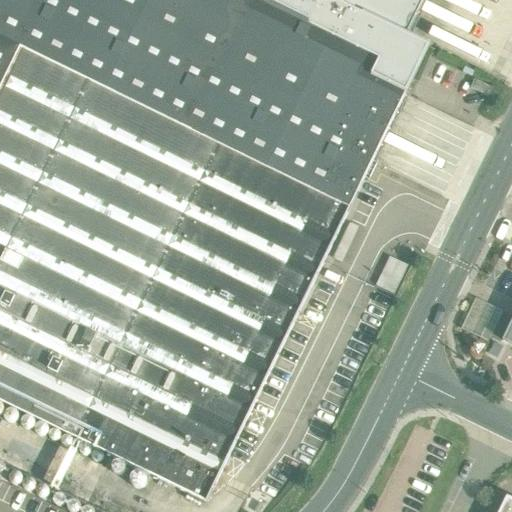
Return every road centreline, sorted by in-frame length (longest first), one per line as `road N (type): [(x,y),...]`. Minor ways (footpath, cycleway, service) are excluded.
road 1 (tertiary): [(401,369),(511,146)]
road 2 (tertiary): [(317,511),(351,473),(401,369)]
road 3 (unclassified): [(511,420),(401,369)]
